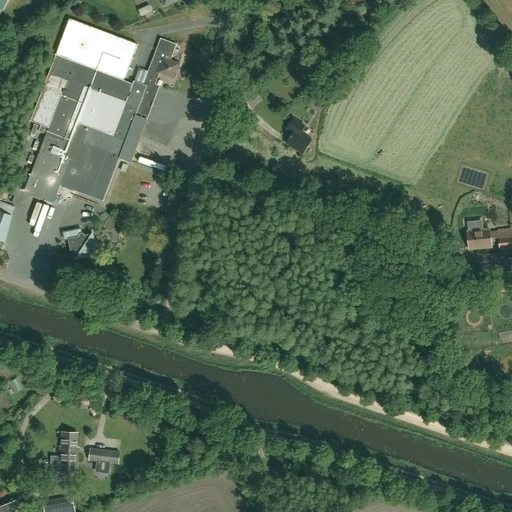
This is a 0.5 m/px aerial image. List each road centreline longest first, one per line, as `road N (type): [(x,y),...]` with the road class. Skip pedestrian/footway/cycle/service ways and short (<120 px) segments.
road 1 (track): [(510,511),(251,434),(196,404),(0,338)]
road 2 (track): [(159,331),(276,359),(323,386),(511,449)]
road 3 (unclassified): [(159,331),(227,0)]
road 4 (unclassified): [(159,331),(0,275)]
